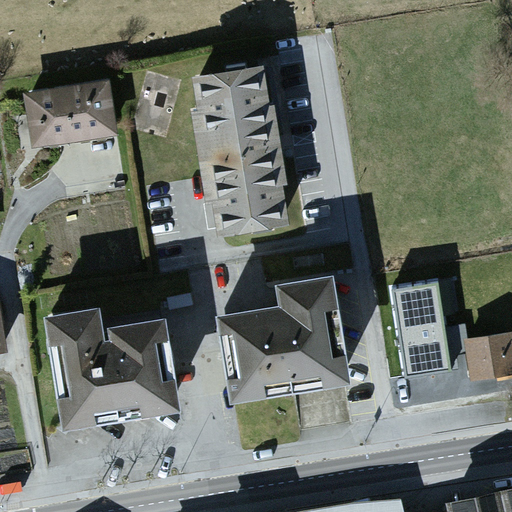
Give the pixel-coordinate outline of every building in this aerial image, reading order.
[(259,68),(196,79),(222,235),(285,224),(259,68)] [(23,95),(29,145),(113,135),(107,84),(23,95)] [(431,282),(388,289),(404,379),(446,372),(431,282)] [(216,319),(229,403),(345,385),(330,285),(276,293),(279,309),(216,319)] [(62,429),(174,410),(159,324),(100,333),(96,310),(43,319),(62,429)] [(511,378),(511,351),(509,329),(465,334),(472,384),(511,378)] [(511,511),(511,496),(452,511),(451,511),(511,511)]
